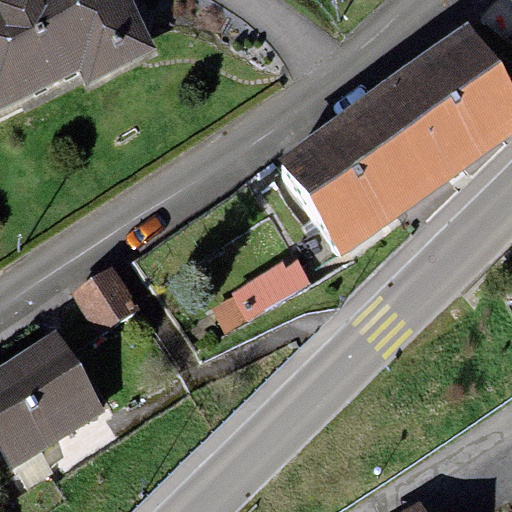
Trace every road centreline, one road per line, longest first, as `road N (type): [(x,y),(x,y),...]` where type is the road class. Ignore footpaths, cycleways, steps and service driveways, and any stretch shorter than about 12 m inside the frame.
road 1 (residential): [(440,0),(349,86),(0,314)]
road 2 (tertiary): [(511,202),(192,511)]
road 3 (residential): [(375,511),(511,422)]
